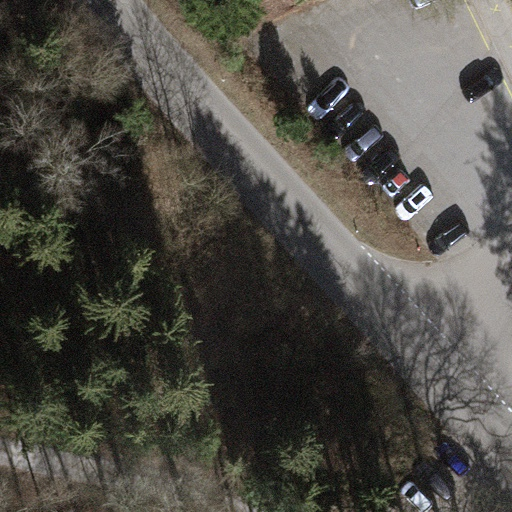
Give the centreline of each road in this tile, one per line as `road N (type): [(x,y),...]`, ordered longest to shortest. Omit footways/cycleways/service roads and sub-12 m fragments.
road 1 (unclassified): [(511,461),(117,0)]
road 2 (track): [(0,446),(287,511)]
